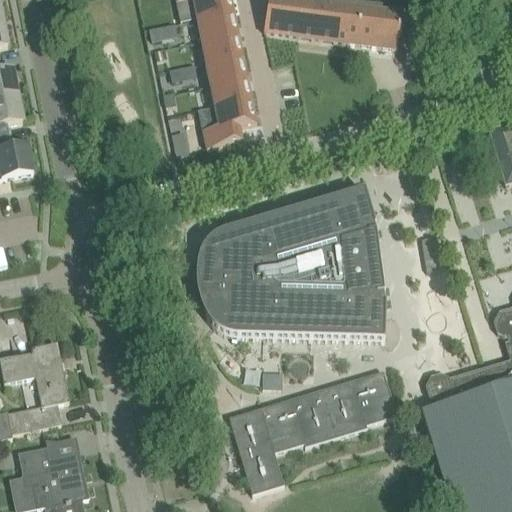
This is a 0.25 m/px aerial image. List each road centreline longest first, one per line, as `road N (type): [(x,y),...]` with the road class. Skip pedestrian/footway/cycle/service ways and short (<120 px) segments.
road 1 (residential): [(81,220),(465,104)]
road 2 (unclassified): [(141,511),(85,275)]
road 3 (residential): [(81,220),(29,0)]
